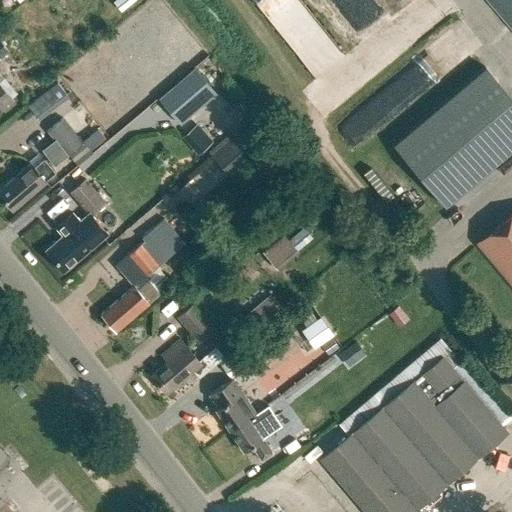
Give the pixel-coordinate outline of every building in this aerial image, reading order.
[(511,0),(487,0),(511,28),(511,0)] [(195,68),(158,99),(179,124),(216,93),(195,68)] [(64,93),(56,83),(28,106),(35,116),(64,93)] [(0,104),(4,109),(13,100),(0,85),(0,104)] [(67,154),(76,165),(91,153),(63,116),(46,131),(65,155),(67,154)] [(211,157),(230,178),(270,143),(251,121),(211,157)] [(43,158),(33,166),(31,163),(0,189),(0,196),(11,210),(46,180),(45,180),(55,172),(43,158)] [(448,171),(429,187),(445,206),(464,190),(448,171)] [(69,192),(90,216),(105,203),(85,179),(69,192)] [(511,211),(476,242),(511,284),(511,211)] [(45,250),(63,271),(107,234),(93,218),(84,226),(72,213),(55,227),(63,235),(45,250)] [(170,281),(157,267),(184,243),(163,219),(141,237),(144,240),(115,265),(133,286),(100,314),(115,331),(149,303),(148,303),(159,293),(157,292),(170,281)] [(311,237),(303,227),(287,240),(282,235),(261,252),(275,270),(298,252),(296,249),(311,237)] [(215,328),(194,303),(177,317),(198,342),(215,328)] [(259,303),(249,312),(259,324),(269,315),(259,303)] [(404,314),(398,306),(388,314),(395,322),(404,314)] [(321,319),(308,327),(319,343),(332,334),(321,319)] [(151,374),(167,393),(193,370),(199,377),(223,356),(215,346),(199,361),(180,338),(161,355),(166,361),(151,374)] [(320,458),(365,511),(412,511),(424,502),(429,503),(439,495),(439,489),(506,432),(500,426),(511,415),(462,359),(460,361),(440,338),(338,424),(348,435),(320,458)] [(334,339),(323,346),(329,354),(339,347),(334,339)] [(357,342),(345,350),(354,362),(365,353),(357,342)] [(220,364),(228,374),(244,362),(236,351),(220,364)] [(248,365),(254,374),(268,365),(261,356),(248,365)] [(232,378),(209,394),(218,407),(215,409),(229,430),(249,418),(256,413),(232,378)] [(249,418),(229,430),(244,451),(252,446),(261,459),(272,452),(262,438),(283,424),(270,404),(256,413),(249,418)]
